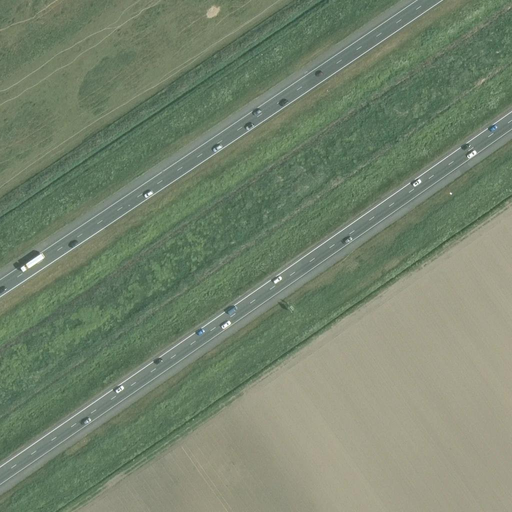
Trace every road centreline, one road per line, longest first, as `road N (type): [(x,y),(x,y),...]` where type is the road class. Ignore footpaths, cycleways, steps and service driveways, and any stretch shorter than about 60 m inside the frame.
road 1 (motorway): [(0,477),(511,117)]
road 2 (motorway): [(418,0),(0,283)]
